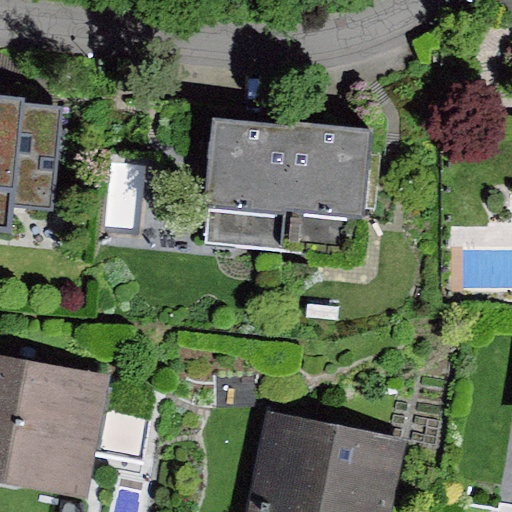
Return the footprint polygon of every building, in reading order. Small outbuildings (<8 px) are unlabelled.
[(62,122),(0,115),(0,244),(50,249),(62,122)] [(284,258),(295,140),(216,133),(204,250),(284,258)] [(372,142),(296,136),(295,140),(284,258),(355,265),(358,223),(365,222),(372,142)] [(82,511),(106,389),(0,369),(0,499),(66,511),(82,511)] [(388,511),(400,454),(269,427),(250,511),(388,511)]
